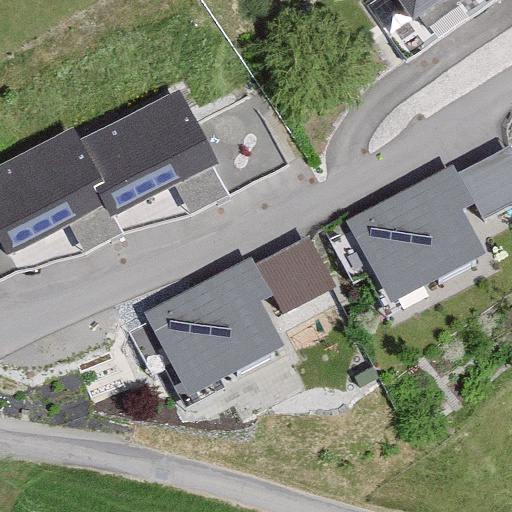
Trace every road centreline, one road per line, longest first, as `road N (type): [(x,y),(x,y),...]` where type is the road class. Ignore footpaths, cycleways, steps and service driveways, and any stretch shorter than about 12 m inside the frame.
road 1 (residential): [(0,328),(307,209),(511,91)]
road 2 (unclassified): [(0,436),(118,455),(321,511)]
